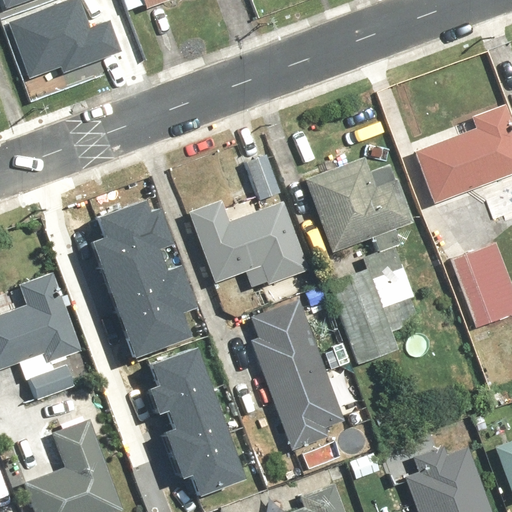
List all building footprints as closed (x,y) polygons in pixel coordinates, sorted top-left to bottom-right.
[(0,0),(0,7),(2,13),(38,0),(0,0)] [(78,0),(56,0),(5,19),(25,75),(58,63),(61,70),(119,48),(107,15),(87,22),(78,0)] [(511,170),(511,121),(505,102),(468,117),(472,128),(410,152),(429,203),(511,170)] [(264,152),(241,160),(256,201),(279,193),(264,152)] [(411,220),(386,164),(368,171),(360,154),(298,182),(330,255),(411,220)] [(84,238),(129,354),(186,333),(176,309),(187,305),(171,262),(160,266),(152,245),(165,240),(152,204),(146,206),(142,195),(91,214),(98,232),(84,238)] [(243,199),(223,207),(220,199),(185,212),(212,285),(243,274),(249,291),(260,287),(267,305),(313,288),(278,196),(247,208),(243,199)] [(511,285),(494,241),(447,259),(474,328),(511,313),(511,285)] [(362,270),(326,284),(358,369),(399,354),(390,332),(420,321),(392,247),(358,259),(362,270)] [(0,275),(1,275),(14,270),(8,255),(0,258),(0,275)] [(62,308),(70,305),(65,292),(57,295),(49,274),(16,286),(23,305),(0,313),(0,371),(43,356),(46,364),(79,351),(62,308)] [(0,295),(9,292),(1,275),(0,275),(0,295)] [(341,423),(296,300),(248,317),(255,337),(245,340),(287,453),(328,439),(324,429),(341,423)] [(195,490),(240,474),(190,342),(145,359),(152,377),(142,381),(152,409),(163,405),(169,421),(157,426),(176,475),(188,470),(195,490)] [(37,401),(73,385),(63,363),(27,379),(37,401)] [(113,511),(121,509),(84,420),(48,435),(62,467),(20,485),(31,511),(113,511)] [(443,438),(393,457),(414,511),(489,511),(460,436),(445,442),(443,438)] [(511,438),(490,447),(511,502),(511,438)] [(378,471),(369,451),(346,461),(354,481),(378,471)] [(343,511),(332,481),(257,508),(258,511),(343,511)]
